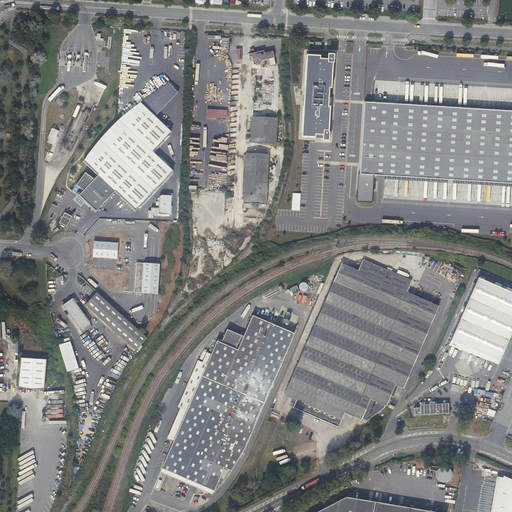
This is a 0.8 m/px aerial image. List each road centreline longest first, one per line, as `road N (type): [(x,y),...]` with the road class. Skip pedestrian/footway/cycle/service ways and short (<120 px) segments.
road 1 (unclassified): [(511,34),(0,0)]
road 2 (unclassified): [(260,511),(396,443),(450,438),(511,458)]
road 3 (unknown): [(326,477),(319,428),(345,435),(366,414),(424,276)]
road 4 (unknown): [(69,253),(73,282),(57,314),(92,375),(92,408)]
